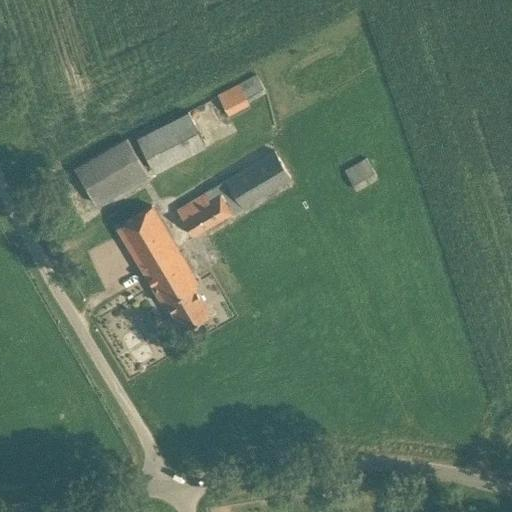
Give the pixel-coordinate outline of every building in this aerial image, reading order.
[(221,93),(232,115),(255,104),(252,100),(270,90),(261,72),(221,93)] [(142,135),(159,170),(211,144),(193,109),(142,135)] [(80,164),(102,201),(152,172),(131,135),(80,164)] [(177,209),(193,234),(291,176),(275,150),(177,209)] [(348,168),(360,189),(382,176),(370,156),(348,168)] [(166,299),(182,326),(209,310),(193,283),(197,281),(152,205),(134,214),(117,225),(162,301),(166,299)]
